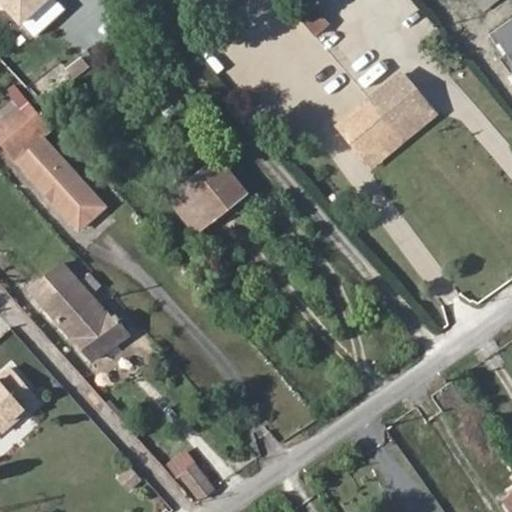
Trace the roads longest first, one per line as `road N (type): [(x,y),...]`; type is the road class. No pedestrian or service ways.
road 1 (unknown): [(450,354),(207,74),(174,0)]
road 2 (unknown): [(106,238),(154,266),(199,311),(337,511)]
road 3 (residential): [(511,312),(224,511)]
road 4 (unknown): [(404,387),(256,225)]
